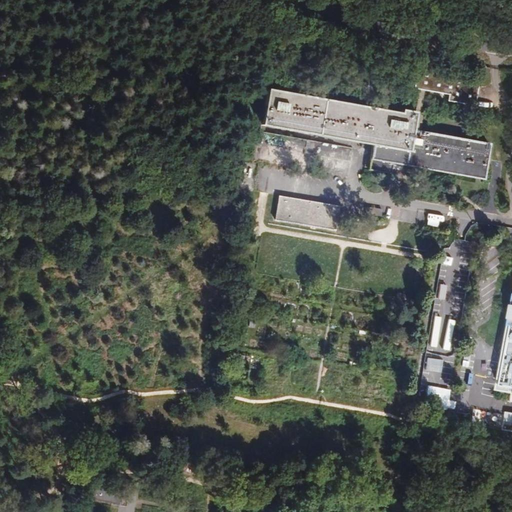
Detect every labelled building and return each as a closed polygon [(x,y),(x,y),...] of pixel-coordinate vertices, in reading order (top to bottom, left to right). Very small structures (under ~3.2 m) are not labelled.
[(437,47),(379,39),(377,51),(435,60),(437,47)] [(415,70),(411,90),(416,91),(425,93),(446,97),(444,104),(472,108),(477,81),(415,70)] [(264,91),(257,127),(369,147),(364,171),(386,174),(388,165),(394,166),(480,181),(486,145),(479,144),(418,133),(408,131),(412,114),(398,111),(398,115),(264,91)] [(425,93),(416,91),(412,114),(408,131),(418,133),(425,93)] [(336,209),(275,198),(271,222),(332,232),(336,209)] [(66,210),(54,209),(52,224),(65,225),(66,210)] [(503,352),(495,394),(505,396),(511,396),(511,297),(511,303),(505,340),(503,352)] [(511,416),(510,416),(502,415),(499,432),(511,434),(511,416)] [(119,494),(89,489),(87,503),(116,508),(119,494)] [(124,495),(119,494),(116,508),(122,509),(124,495)]
